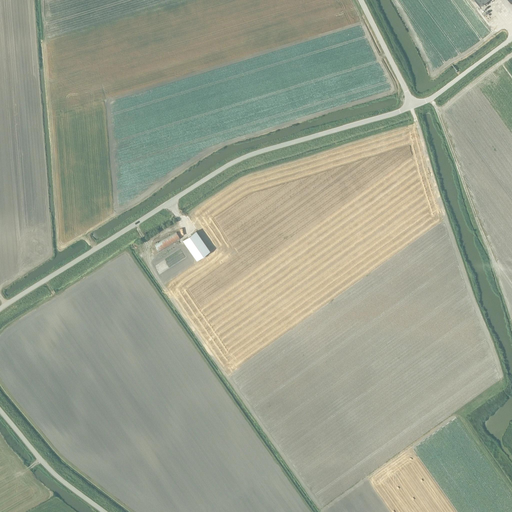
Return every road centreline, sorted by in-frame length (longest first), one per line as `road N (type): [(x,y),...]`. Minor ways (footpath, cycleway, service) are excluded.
road 1 (unclassified): [(0,308),(236,159),(411,106)]
road 2 (unclassified): [(100,511),(55,477),(0,411)]
road 3 (unclassified): [(411,106),(511,39)]
